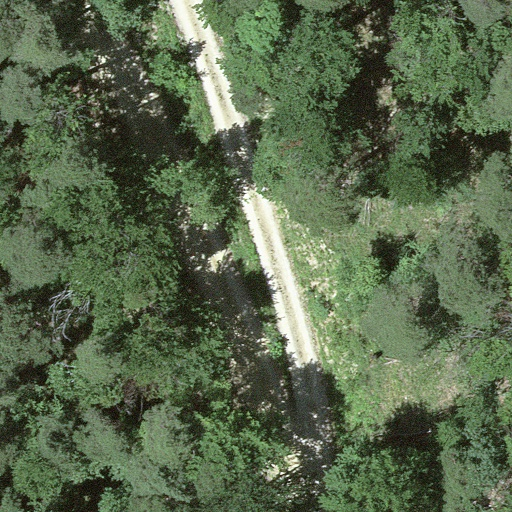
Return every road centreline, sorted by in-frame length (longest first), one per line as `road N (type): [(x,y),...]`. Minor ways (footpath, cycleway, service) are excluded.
road 1 (track): [(80,0),(113,43),(317,500)]
road 2 (track): [(183,0),(301,349),(318,511)]
